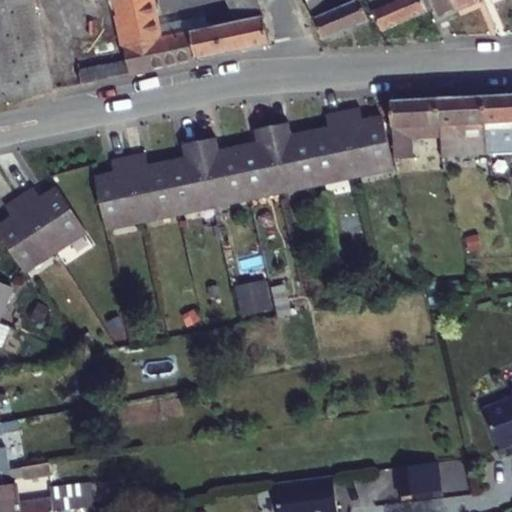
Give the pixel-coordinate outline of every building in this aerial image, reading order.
[(0,0),(0,111),(49,100),(28,0),(0,0)] [(75,77),(79,93),(263,53),(260,20),(251,0),(230,0),(241,23),(241,27),(168,43),(166,35),(160,36),(151,0),(108,0),(123,67),(75,77)] [(297,0),(318,40),(363,22),(354,0),(324,0),(322,1),(321,0),(297,0)] [(422,11),(421,7),(417,0),(376,0),(367,4),(377,29),(422,11)] [(417,0),(421,7),(428,3),(433,15),(451,8),(447,0),(417,0)] [(486,156),(495,155),(511,154),(511,96),(481,99),(486,156)] [(440,159),(486,156),(481,99),(437,102),(438,127),(440,159)] [(438,127),(437,102),(394,105),(387,104),(392,156),(407,155),(405,129),(438,127)] [(362,125),(359,109),(330,115),(333,131),(293,138),(290,123),(258,129),(261,144),(220,153),(217,137),(187,143),(191,158),(150,167),(147,151),(115,158),(117,173),(98,176),(108,225),(390,170),(381,121),(362,125)] [(36,184),(10,201),(19,214),(4,225),(34,267),(91,226),(61,185),(45,196),(36,184)] [(265,277),(234,284),(242,315),(272,308),(265,277)] [(0,309),(11,283),(0,278),(0,309)] [(511,396),(485,403),(494,444),(511,440),(511,396)] [(456,491),(465,490),(460,459),(438,462),(442,487),(455,485),(456,491)] [(433,460),(394,466),(398,496),(437,490),(433,460)] [(57,463),(29,467),(31,477),(59,473),(57,463)] [(0,511),(51,511),(57,511),(55,496),(24,501),(19,469),(0,471),(0,511)] [(325,475),(329,501),(333,500),(330,474),(325,475)] [(325,475),(273,482),(276,511),(335,511),(333,500),(329,501),(325,475)] [(123,511),(122,502),(87,507),(87,511),(123,511)]
